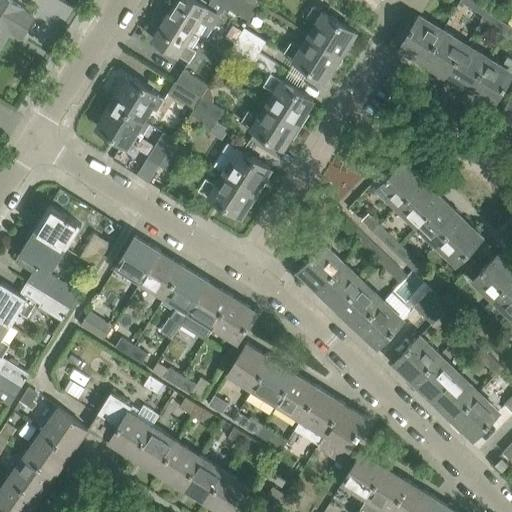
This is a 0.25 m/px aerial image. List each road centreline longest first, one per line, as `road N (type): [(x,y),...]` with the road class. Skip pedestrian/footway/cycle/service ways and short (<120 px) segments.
road 1 (residential): [(505,511),(244,269)]
road 2 (residential): [(244,269),(380,54)]
road 3 (residential): [(244,269),(35,139)]
road 4 (residential): [(35,139),(122,0)]
